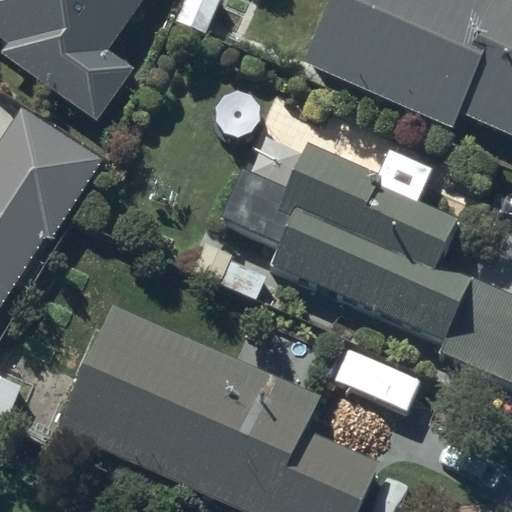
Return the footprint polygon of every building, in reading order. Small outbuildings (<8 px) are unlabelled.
[(110,51),(144,0),(0,0),(0,35),(10,42),(1,55),(98,121),(134,68),(110,51)] [(511,0),(328,0),(302,60),(451,126),(459,109),(511,132),(511,0)] [(0,314),(46,242),(52,245),(104,164),(23,112),(0,147),(0,314)] [(379,180),(304,148),(285,192),(240,173),(217,226),(278,252),(268,274),(443,349),(439,358),(508,388),(511,378),(511,307),(436,275),(457,226),(417,209),(430,177),(388,159),(379,180)] [(321,400),(111,308),(56,433),(237,511),(401,511),(420,471),(389,458),(385,467),(306,433),(321,400)] [(364,411),(379,374),(335,355),(319,392),(364,411)]
